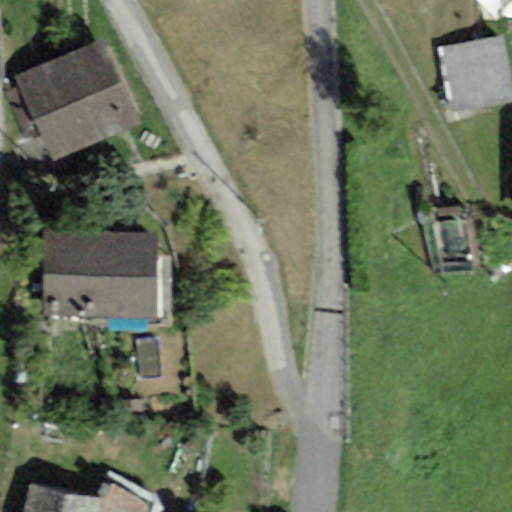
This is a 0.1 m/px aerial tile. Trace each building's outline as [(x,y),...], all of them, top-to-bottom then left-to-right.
[(511,85),(503,37),(437,49),(450,114),(511,102),(511,85)] [(39,134),(52,162),(141,124),(101,41),(14,79),(18,89),(39,134)] [(25,141),(39,134),(18,89),(4,95),(25,141)] [(44,318),(155,320),(156,235),(45,234),(44,318)] [(150,511),(151,508),(111,483),(104,498),(28,485),(22,511),(150,511)]
